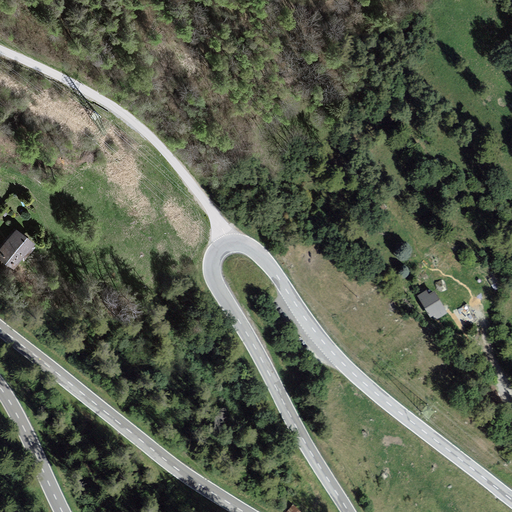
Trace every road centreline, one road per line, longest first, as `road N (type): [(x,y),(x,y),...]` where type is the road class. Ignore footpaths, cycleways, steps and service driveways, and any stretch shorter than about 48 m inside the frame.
road 1 (tertiary): [(228,243),(264,258),(343,364),(511,499)]
road 2 (tertiary): [(348,511),(222,295),(212,265),(228,243)]
road 3 (tertiary): [(0,328),(244,511)]
road 4 (unclassified): [(228,243),(180,167),(128,118),(0,53)]
road 5 (tertiary): [(62,511),(0,386)]
